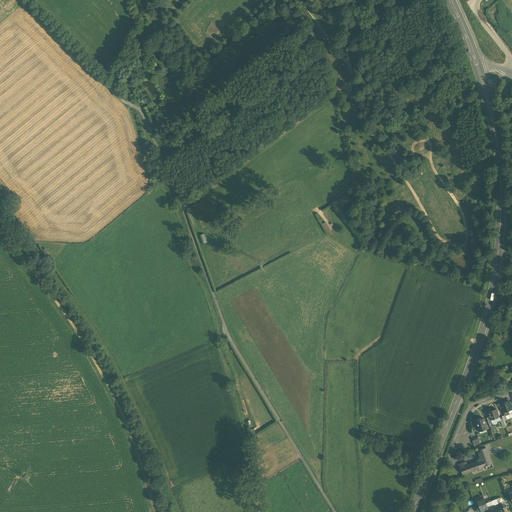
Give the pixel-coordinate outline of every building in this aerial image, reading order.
[(508,400),(500,403),(505,415),(509,414),(508,410),(511,409),(510,404),(508,400)] [(496,409),(488,411),(490,416),(491,419),(499,417),(496,409)] [(481,419),(476,421),(480,433),(485,431),(485,429),(487,428),(484,420),(482,421),(481,419)] [(471,437),(473,446),(480,443),(477,435),(471,437)] [(487,446),(478,449),(484,466),(493,463),(487,446)] [(463,474),(484,466),(482,460),(466,466),(464,462),(459,464),(463,474)] [(486,503),(483,496),(478,497),(479,500),(477,501),(479,507),(481,511),(485,510),(488,509),(486,503)] [(501,503),(504,502),(503,499),(499,498),(491,501),(493,506),(501,503)] [(494,511),(493,506),(491,501),(486,503),(488,509),(485,510),(485,511),(494,511)] [(503,511),(504,511),(501,503),(493,506),(494,511),(503,511)]
